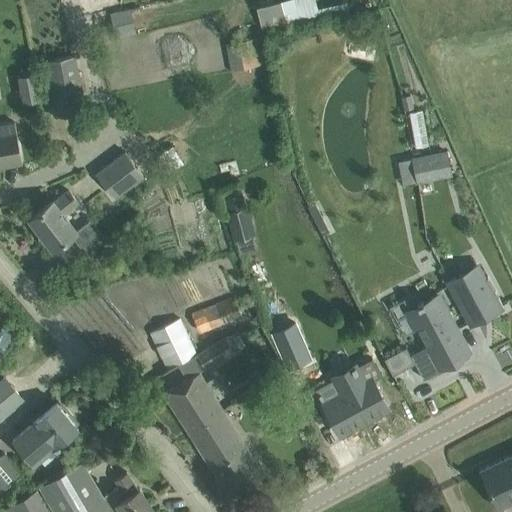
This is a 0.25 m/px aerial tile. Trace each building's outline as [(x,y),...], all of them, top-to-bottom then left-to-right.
[(320,0),(267,0),(259,1),(263,28),(323,18),(320,0)] [(116,35),(136,33),(134,6),(113,9),(116,35)] [(257,37),(224,44),(230,71),(264,63),(257,37)] [(76,54),(46,60),(54,108),(85,102),(76,54)] [(299,114),(362,96),(354,68),(291,87),(299,114)] [(23,97),(40,96),(38,71),(21,73),(23,97)] [(411,94),(401,96),(404,109),(414,107),(411,94)] [(422,109),(409,111),(415,147),(428,145),(422,109)] [(0,166),(23,163),(15,121),(0,124),(0,166)] [(125,150),(96,172),(115,197),(144,174),(125,150)] [(448,150),(411,158),(416,182),(453,175),(448,150)] [(53,249),(71,234),(86,253),(106,238),(90,218),(76,230),(65,215),(78,204),(68,191),(53,203),(52,201),(29,218),(53,249)] [(234,209),(225,211),(232,240),(255,233),(252,222),(249,210),(248,207),(247,205),(234,209)] [(322,212),(314,216),(323,234),(331,230),(322,212)] [(121,227),(113,233),(126,251),(134,245),(121,227)] [(477,265),(448,280),(471,323),(488,313),(489,316),(504,307),(487,276),(483,278),(477,265)] [(417,305),(407,311),(415,325),(426,345),(413,352),(410,354),(423,378),(439,370),(437,367),(459,355),(468,350),(437,294),(422,302),(422,301),(420,302),(417,304),(417,305)] [(192,312),(199,332),(243,315),(235,295),(192,312)] [(0,352),(17,329),(0,316),(0,352)] [(197,353),(182,319),(152,333),(168,367),(197,353)] [(198,355),(205,367),(242,344),(234,332),(198,355)] [(344,396),(324,407),(339,437),(388,411),(373,381),(382,377),(374,361),(357,369),(356,367),(335,378),(344,396)] [(164,393),(190,434),(208,424),(214,432),(231,421),(198,370),(164,393)] [(37,460),(78,426),(57,402),(13,439),(23,452),(27,448),(37,460)] [(296,405),(271,417),(281,435),(305,424),(296,405)] [(208,424),(190,434),(229,496),(264,474),(231,421),(214,432),(208,424)] [(0,454),(0,490),(21,473),(3,452),(0,454)] [(511,453),(479,469),(497,507),(511,500),(511,453)] [(111,511),(103,495),(102,496),(82,461),(40,486),(55,511),(111,511)] [(119,485),(103,495),(111,511),(154,511),(139,488),(138,489),(126,471),(115,479),(119,485)] [(11,504),(15,511),(48,511),(36,490),(11,504)]
